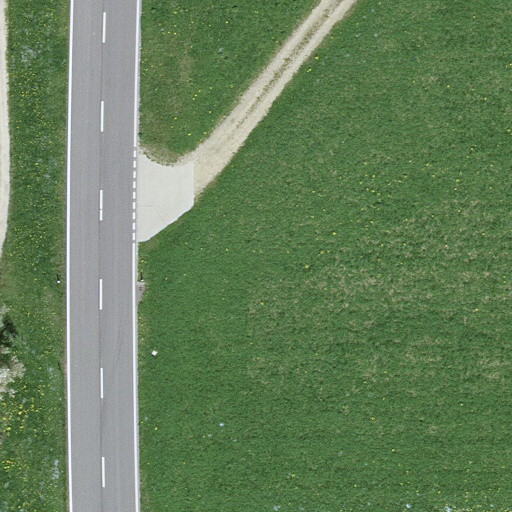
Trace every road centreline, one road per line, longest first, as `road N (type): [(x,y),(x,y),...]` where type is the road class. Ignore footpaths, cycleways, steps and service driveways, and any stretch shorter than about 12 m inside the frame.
road 1 (secondary): [(103,0),(101,511)]
road 2 (track): [(99,183),(157,184),(203,162),(336,0)]
